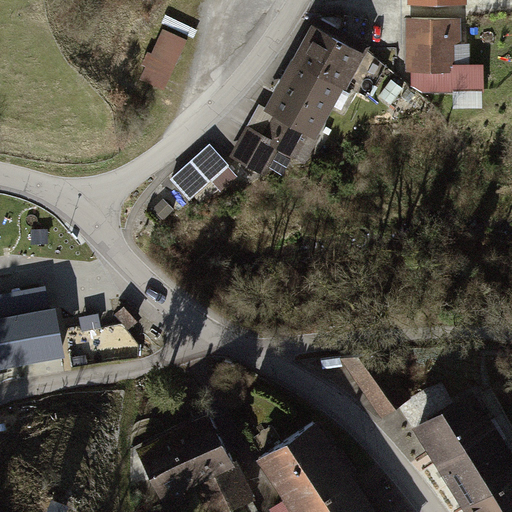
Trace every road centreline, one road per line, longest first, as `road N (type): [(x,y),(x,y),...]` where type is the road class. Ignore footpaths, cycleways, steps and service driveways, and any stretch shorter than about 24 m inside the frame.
road 1 (residential): [(304,0),(222,102),(94,208)]
road 2 (residential): [(511,320),(446,316),(366,325),(269,359)]
road 3 (residential): [(269,359),(352,415),(434,511)]
road 4 (unclassified): [(199,325),(171,355),(22,390),(0,403)]
road 5 (residential): [(94,208),(131,266),(199,325)]
